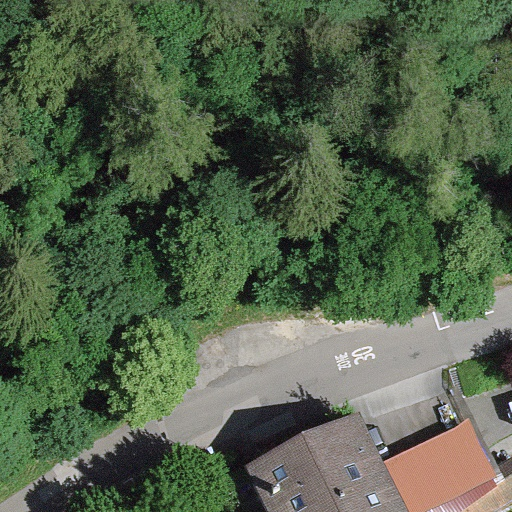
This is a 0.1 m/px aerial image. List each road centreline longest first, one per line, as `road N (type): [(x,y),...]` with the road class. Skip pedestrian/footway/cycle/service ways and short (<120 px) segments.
road 1 (track): [(511,176),(465,189),(377,184),(296,141),(232,119),(156,129),(83,175),(0,257)]
road 2 (residential): [(109,464),(190,416),(511,324)]
